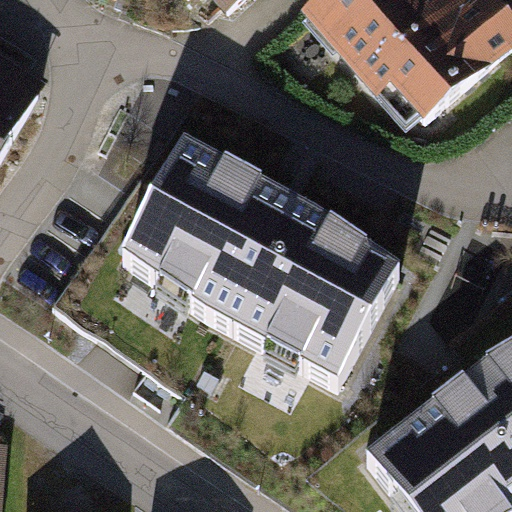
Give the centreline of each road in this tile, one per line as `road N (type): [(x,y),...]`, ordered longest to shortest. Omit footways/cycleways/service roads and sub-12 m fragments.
road 1 (residential): [(0,239),(56,161),(92,51),(56,0)]
road 2 (residential): [(197,511),(0,375)]
